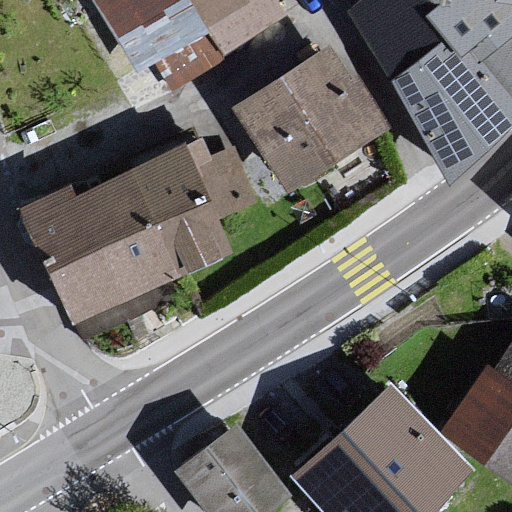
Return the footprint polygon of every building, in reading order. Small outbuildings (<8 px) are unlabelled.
[(274,8),(269,0),(94,0),(134,64),(206,20),(219,41),(274,8)] [(511,0),(359,0),(354,5),(446,160),(509,100),(505,95),(511,85),(511,0)] [(322,47),(237,104),(286,178),(377,117),(350,78),(345,82),(322,47)] [(64,180),(22,199),(74,309),(220,241),(206,212),(247,193),(226,148),(203,158),(194,139),(71,196),(64,180)] [(511,330),(488,355),(511,369),(511,330)] [(511,369),(488,355),(439,422),(511,474),(511,369)] [(382,385),(298,465),(343,511),(397,511),(453,458),(382,385)] [(231,421),(177,461),(215,511),(248,511),(281,487),(231,421)]
